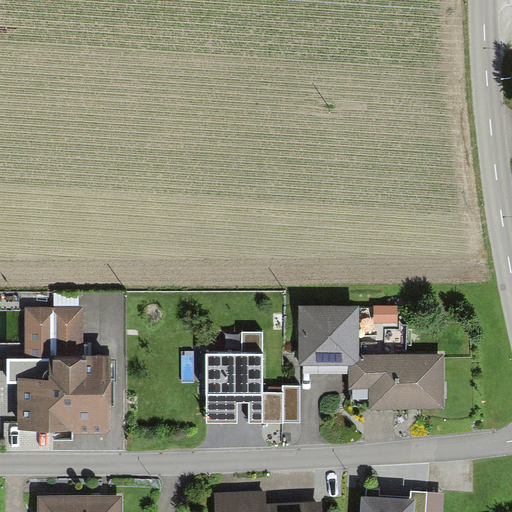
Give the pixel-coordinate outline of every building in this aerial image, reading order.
[(300,305),(301,365),(349,366),(356,366),(360,357),(360,305),(300,305)] [(374,305),(375,323),(399,323),(398,305),(374,305)] [(9,360),(8,384),(19,384),(18,431),(110,433),(111,355),(82,355),(83,311),(28,310),(27,360),(9,360)] [(238,422),(238,402),(249,402),(249,422),(283,422),(283,391),(263,391),(263,333),(242,333),(242,356),(207,356),(207,422),(238,422)] [(370,409),(445,408),(444,355),(360,357),(356,366),(349,366),(350,389),(353,389),(353,406),(370,405),(370,409)] [(283,391),(283,422),(300,422),(300,386),(283,386),(283,391)] [(323,511),(323,498),(266,501),(265,490),(214,493),(214,511),(323,511)] [(385,499),(363,497),(361,511),(427,511),(429,492),(411,491),(410,501),(385,499)] [(443,511),(445,494),(429,492),(427,511),(443,511)] [(122,511),(122,497),(40,497),(40,511),(122,511)]
